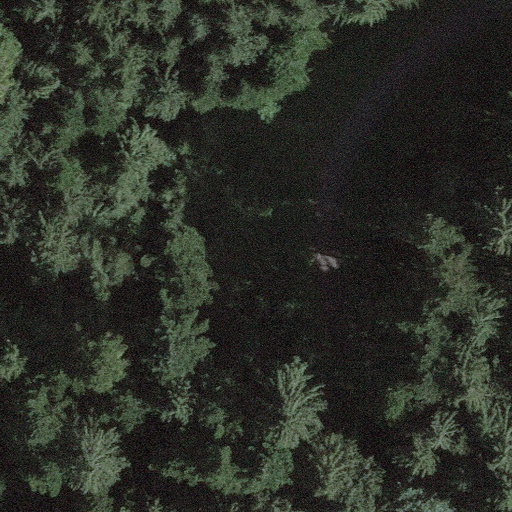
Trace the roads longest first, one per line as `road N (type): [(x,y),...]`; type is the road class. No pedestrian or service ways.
road 1 (track): [(326,169),(327,241),(356,370),(394,424),(452,471),(511,494)]
road 2 (track): [(498,0),(404,60),(352,119),(326,169)]
